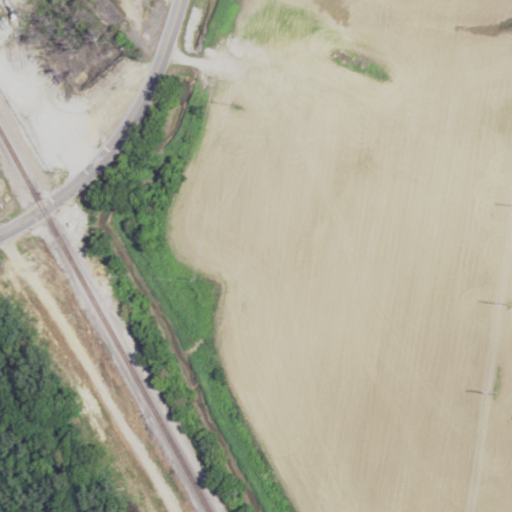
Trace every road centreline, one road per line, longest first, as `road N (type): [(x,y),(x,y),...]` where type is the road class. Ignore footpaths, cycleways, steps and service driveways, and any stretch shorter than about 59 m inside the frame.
road 1 (residential): [(152,474),(59,308),(5,234)]
road 2 (tertiary): [(62,200),(133,120),(179,0)]
